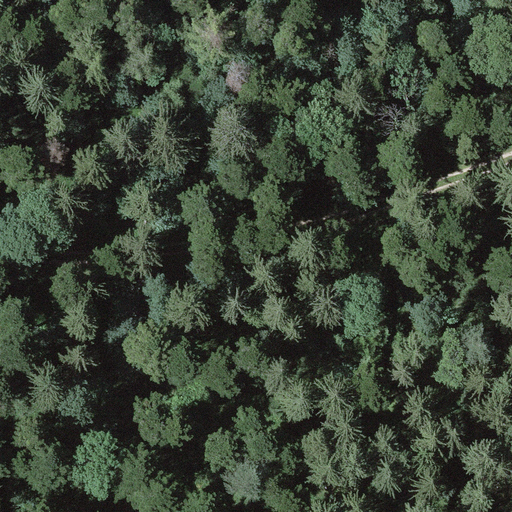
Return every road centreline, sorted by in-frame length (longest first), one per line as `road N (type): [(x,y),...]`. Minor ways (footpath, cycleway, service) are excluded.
road 1 (track): [(0,254),(102,255),(247,240),(511,153)]
road 2 (track): [(16,254),(95,149),(258,0)]
